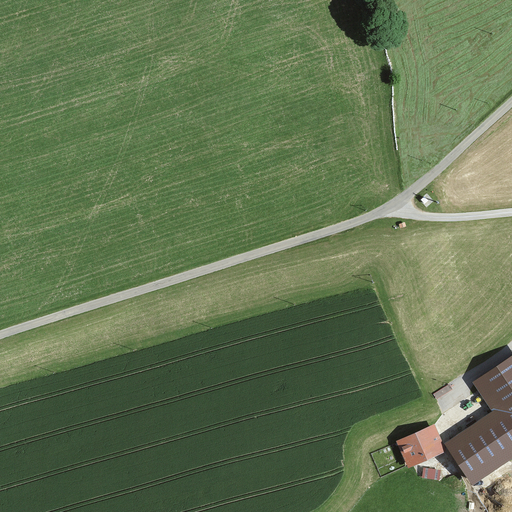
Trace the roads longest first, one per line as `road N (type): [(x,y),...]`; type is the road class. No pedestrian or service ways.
road 1 (unclassified): [(398,199),(0,331)]
road 2 (unclassified): [(511,99),(398,199)]
road 3 (unclassified): [(398,199),(423,217),(511,211)]
